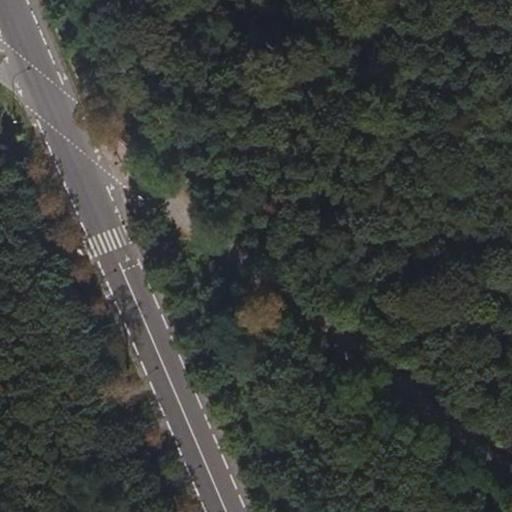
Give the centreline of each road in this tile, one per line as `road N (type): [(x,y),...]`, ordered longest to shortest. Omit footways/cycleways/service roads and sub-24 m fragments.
road 1 (track): [(58,101),(511,480)]
road 2 (secondary): [(9,0),(58,101),(222,511)]
